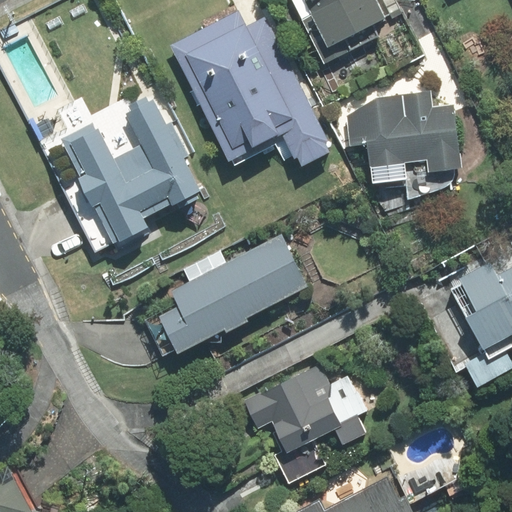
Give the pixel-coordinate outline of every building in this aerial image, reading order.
[(293,0),(326,64),(352,51),(347,40),(389,19),(378,0),(293,0)] [(240,11),(172,46),(231,162),(275,140),(286,161),(294,157),(296,160),(300,159),(304,167),(333,153),(328,144),(331,143),(267,18),(248,27),(240,11)] [(463,169),(456,104),(435,107),(433,92),(378,98),(347,117),(351,147),(369,145),(372,169),(429,162),(430,173),(463,169)] [(204,193),(155,100),(151,102),(148,97),(130,107),(133,111),(127,114),(144,145),(116,160),(100,130),(98,131),(94,124),(63,140),(83,178),(79,180),(94,209),(98,207),(118,245),(151,228),(147,219),(174,205),(175,207),(204,193)] [(180,355),(311,288),(283,236),(229,264),(222,251),(184,271),(191,283),(172,293),(180,308),(160,318),(180,355)] [(486,351),(511,337),(511,268),(499,276),(492,263),(461,280),(479,313),(469,318),(486,351)] [(332,385),(322,364),(248,402),(261,428),(274,422),(290,454),(336,431),(344,446),(368,434),(359,417),(370,412),(359,391),(357,393),(349,377),(332,385)] [(414,511),(395,474),(326,509),(322,500),(297,511),(414,511)] [(0,511),(34,511),(17,479),(5,485),(0,476),(0,511)]
